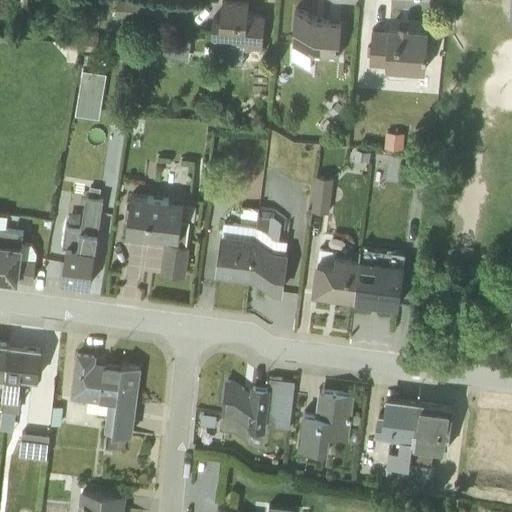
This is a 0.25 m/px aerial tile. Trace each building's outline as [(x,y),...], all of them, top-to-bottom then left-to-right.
[(138,0),(116,0),(115,23),(138,24),(138,18),(164,19),(166,19),(167,2),(138,0)] [(247,14),(247,3),(221,1),(220,19),(212,19),(211,35),(220,46),(242,47),(242,51),(261,52),(264,15),(247,14)] [(295,8),(291,59),(310,61),(312,45),(339,46),(341,11),(295,8)] [(390,20),(373,19),(370,53),(387,53),(387,58),(386,64),(390,67),(407,68),(410,66),(410,59),(426,60),(429,20),(390,17),(390,20)] [(189,41),(169,39),(169,40),(167,58),(187,60),(189,41)] [(102,114),(105,69),(82,67),(78,112),(102,114)] [(338,91),(329,101),(339,110),(348,101),(338,91)] [(388,121),(386,138),(403,139),(404,122),(388,121)] [(407,142),(405,170),(427,172),(430,145),(407,142)] [(318,165),(313,199),(330,201),(334,167),(318,165)] [(61,280),(89,284),(103,198),(99,197),(100,187),(90,185),(88,195),(85,195),(80,224),(65,223),(61,244),(66,245),(61,280)] [(131,192),(125,232),(148,235),(148,233),(171,236),(170,242),(164,241),(160,271),(185,274),(189,245),(185,244),(189,219),(181,218),(183,201),(167,199),(168,197),(131,192)] [(249,276),(257,209),(241,206),(238,222),(223,221),(222,231),(220,231),(215,270),(215,272),(249,276)] [(275,211),(257,209),(249,276),(284,281),(288,241),(286,240),(288,229),(274,227),(275,211)] [(0,276),(32,281),(36,251),(31,242),(21,241),(22,228),(6,226),(7,214),(0,212),(0,276)] [(362,235),(355,288),(398,294),(406,241),(362,235)] [(317,249),(313,281),(331,283),(331,286),(355,288),(360,245),(338,243),(338,238),(320,236),(320,241),(319,249),(317,249)] [(486,257),(485,270),(502,271),(502,277),(511,277),(511,259),(488,258),(486,257)] [(8,341),(0,409),(18,410),(22,376),(38,377),(41,345),(8,341)] [(93,361),(94,354),(78,352),(72,395),(87,397),(85,411),(106,414),(103,430),(106,430),(106,432),(127,435),(131,403),(133,404),(139,365),(121,363),(121,365),(93,361)] [(226,379),(220,427),(250,431),(251,417),(265,419),(270,377),(254,375),(253,383),(226,379)] [(303,400),(299,434),(329,438),(331,422),(349,424),(355,381),(320,376),(317,402),(303,400)] [(419,390),(387,385),(385,400),(378,399),(375,421),(394,423),(393,435),(390,434),(385,475),(407,477),(412,439),(413,434),(419,390)] [(454,394),(419,390),(413,434),(448,438),(454,394)] [(48,445),(59,447),(62,424),(60,424),(62,407),(53,405),(48,445)] [(49,434),(21,431),(19,454),(47,457),(49,434)] [(412,439),(407,477),(430,479),(434,454),(431,453),(432,441),(432,442),(412,439)] [(79,491),(77,511),(123,511),(125,494),(79,491)] [(292,511),(294,494),(271,492),(268,511),(255,511),(256,509),(234,506),(232,511),(229,511),(222,511),(292,511)]
